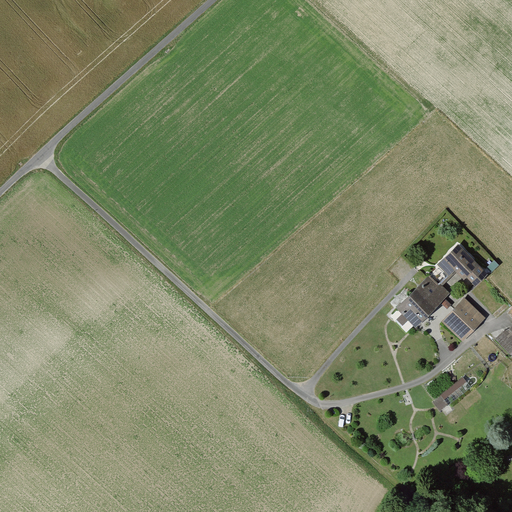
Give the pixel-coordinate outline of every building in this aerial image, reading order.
[(457,245),(444,258),(465,279),(467,277),(477,287),(489,275),(457,245)] [(446,283),(452,286),(459,273),(454,270),(446,283)] [(416,328),(450,293),(430,273),(396,308),(416,328)] [(441,322),(463,342),(486,317),(465,297),(441,322)] [(502,332),(495,339),(511,354),(511,325),(509,328),(502,332)] [(450,400),(473,387),(468,377),(435,395),(445,415),(455,409),(450,400)]
